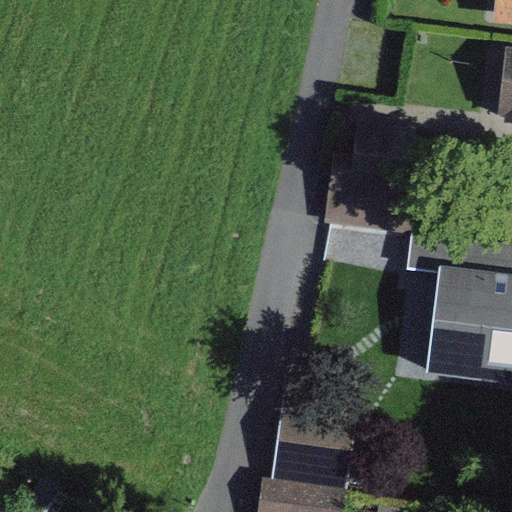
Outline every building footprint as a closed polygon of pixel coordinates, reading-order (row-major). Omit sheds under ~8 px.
[(511,0),(494,0),(493,16),(511,17),(511,0)] [(506,109),(505,116),(511,116),(511,42),(506,41),(498,108),(506,109)] [(350,172),(409,179),(415,126),(355,119),(352,154),(350,172)] [(407,202),(409,179),(350,172),(352,154),(331,152),(323,222),(410,232),(411,229),(414,203),(407,202)] [(511,239),(411,229),(410,232),(407,264),(436,267),(425,367),(511,376),(511,239)] [(282,392),(271,475),(346,484),(357,402),(282,392)] [(48,505),(60,485),(41,473),(29,493),(48,505)] [(256,511),(323,511),(324,511),(327,511),(342,511),(346,484),(271,475),(261,473),(256,511)]
